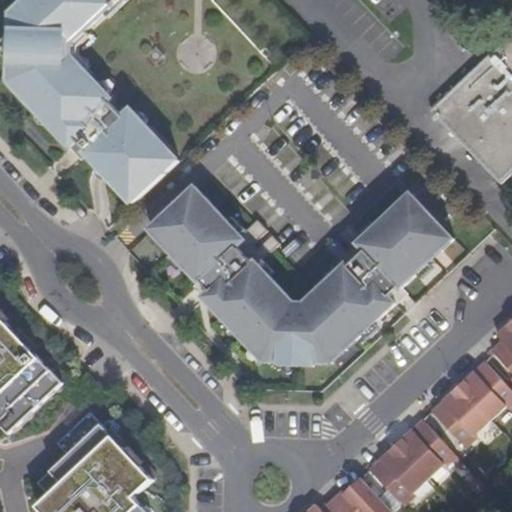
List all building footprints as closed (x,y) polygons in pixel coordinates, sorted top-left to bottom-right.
[(39,0),(16,22),(14,72),(44,104),(38,109),(74,147),(85,137),(96,148),(90,153),(116,182),(121,178),(142,200),(183,162),(135,110),(127,118),(111,101),(115,99),(74,55),(75,43),(120,0),(39,0)] [(29,0),(17,12),(16,22),(39,0),(29,0)] [(511,24),(477,60),(483,67),(472,78),(465,71),(425,112),(497,186),(511,170),(511,24)] [(13,82),(38,109),(44,104),(14,72),(13,82)] [(74,147),(84,158),(90,153),(96,148),(85,137),(74,147)] [(116,182),(137,204),(142,200),(121,178),(116,182)] [(200,188),(159,226),(180,249),(175,253),(205,284),(208,280),(217,290),(208,298),(246,338),(251,334),(279,363),(327,364),(356,336),(361,341),(401,303),(392,295),(402,286),(406,289),(436,260),(432,256),(454,235),(415,194),(367,239),(354,225),(343,235),(364,257),(359,261),(338,240),(330,247),(349,266),(316,298),(318,300),(310,307),(298,307),(291,299),(294,297),(262,264),(284,244),(276,236),(255,255),(251,250),(271,231),(261,221),(245,236),(200,188)] [(159,226),(154,230),(175,253),(180,249),(159,226)] [(432,256),(436,260),(458,239),(454,235),(432,256)] [(199,289),(208,298),(217,290),(208,280),(205,284),(199,289)] [(392,295),(401,303),(411,294),(406,289),(402,286),(392,295)] [(0,424),(11,436),(67,385),(0,313),(0,424)] [(511,325),(508,329),(510,332),(504,338),(507,342),(496,352),(499,355),(511,368),(511,325)] [(508,329),(502,335),(504,338),(510,332),(508,329)] [(246,338),(269,363),(279,363),(251,334),(246,338)] [(356,336),(327,364),(337,364),(361,341),(356,336)] [(511,387),(490,363),(437,413),(472,450),(483,440),(480,437),(511,409),(511,387)] [(155,479),(94,414),(61,445),(72,457),(43,485),(54,497),(41,509),(44,511),(149,511),(136,498),(155,479)] [(462,459),(428,421),(374,472),(409,509),(420,498),(418,496),(449,467),(451,469),(462,459)] [(395,511),(365,480),(349,495),(346,493),(326,511),(322,509),(318,511),(395,511)]
